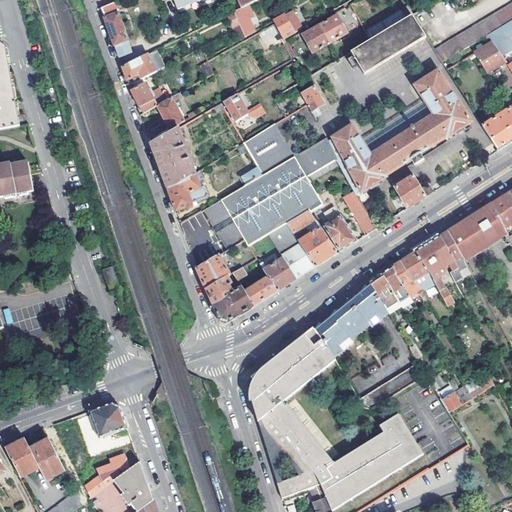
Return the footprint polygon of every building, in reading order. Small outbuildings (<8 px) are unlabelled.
[(158,0),(159,1),(160,0),(174,0),(178,8),(188,4),(187,1),(190,0),(158,0)] [(101,9),(119,58),(132,53),(114,3),(101,9)] [(511,3),(434,51),(441,63),(458,53),(488,35),(511,19),(511,3)] [(234,11),(235,12),(246,36),(255,31),(246,15),(243,16),(242,13),(251,9),(249,4),(241,8),(234,11)] [(235,12),(228,16),(238,40),(246,36),(235,12)] [(333,19),(319,27),(329,44),(347,34),(335,13),(331,14),(333,19)] [(274,20),(281,34),(285,32),(287,36),(294,32),(284,15),(274,20)] [(353,57),(358,66),(363,74),(426,37),(413,15),(350,52),(353,57)] [(511,19),(488,35),(492,42),(505,62),(507,65),(511,61),(511,43),(508,38),(511,35),(511,19)] [(273,25),(258,33),(262,41),(264,42),(278,33),(273,25)] [(304,30),(300,32),(312,54),(329,44),(319,27),(306,34),(304,30)] [(474,53),(487,73),(505,62),(492,42),(474,53)] [(6,50),(6,48),(0,44),(0,130),(19,127),(6,50)] [(157,51),(148,55),(156,71),(165,67),(157,51)] [(463,60),(458,53),(441,63),(446,70),(463,60)] [(156,71),(148,55),(148,54),(122,67),(129,85),(156,71)] [(358,66),(353,57),(348,60),(353,69),(358,66)] [(213,74),(208,61),(199,66),(205,79),(213,74)] [(303,81),(295,68),(290,71),(297,84),(303,81)] [(384,176),(412,158),(419,154),(471,122),(438,70),(414,85),(423,100),(433,115),(370,155),(360,141),(351,125),(326,140),(336,160),(339,165),(354,192),(356,195),(384,177),(384,176)] [(488,76),(501,96),(509,92),(504,84),(505,83),(496,70),(488,76)] [(139,107),(137,108),(140,115),(156,106),(157,105),(153,99),(156,98),(150,89),(148,90),(144,83),(131,90),(139,107)] [(295,98),(301,108),(308,104),(315,117),(322,113),(318,107),(324,103),(314,87),(295,98)] [(183,97),(180,92),(157,105),(156,106),(169,130),(184,121),(174,102),(183,97)] [(237,95),(224,102),(236,123),(248,116),(249,118),(260,112),(259,110),(262,109),(259,104),(246,112),(237,95)] [(423,100),(360,141),(370,155),(433,115),(423,100)] [(509,109),(482,126),(499,151),(504,147),(511,142),(511,111),(510,108),(509,109)] [(308,177),(336,160),(326,140),(325,138),(315,145),(310,148),(299,155),(293,152),(277,122),(243,143),(256,166),(257,165),(262,173),(244,185),(203,210),(210,221),(209,222),(213,228),(216,226),(218,231),(215,233),(219,239),(220,239),(227,251),(244,240),(264,228),(268,235),(281,256),(289,252),(303,275),(315,268),(298,241),(293,234),(287,224),(309,210),(310,213),(313,211),(323,205),(308,177)] [(150,144),(167,189),(195,172),(178,128),(150,144)] [(419,154),(412,158),(415,163),(422,159),(419,154)] [(339,165),(336,160),(308,177),(323,205),(331,201),(319,179),(319,176),(339,165)] [(0,198),(35,192),(34,190),(31,175),(29,163),(0,168),(0,198)] [(257,165),(256,166),(239,176),(244,185),(262,173),(257,165)] [(201,187),(195,172),(167,189),(176,211),(193,205),(192,203),(207,197),(207,194),(204,186),(201,187)] [(394,187),(407,209),(425,197),(420,189),(421,188),(412,175),(394,187)] [(420,189),(425,197),(434,192),(429,183),(421,188),(420,189)] [(356,195),(354,192),(343,198),(366,235),(377,228),(356,195)] [(506,196),(493,204),(507,229),(511,225),(511,198),(509,194),(506,196)] [(323,213),(334,206),(331,201),(323,205),(313,211),(322,226),(328,222),(323,213)] [(507,229),(493,204),(472,217),(448,232),(464,260),(508,232),(507,229)] [(328,222),(322,226),(339,252),(356,241),(334,206),(323,213),(328,222)] [(287,224),(293,234),(315,220),(310,213),(309,210),(287,224)] [(315,220),(293,234),(298,241),(320,227),(315,220)] [(320,227),(298,241),(315,268),(319,265),(332,257),(337,254),(320,227)] [(248,247),(268,235),(264,228),(244,240),(248,247)] [(442,236),(440,237),(459,267),(452,271),(450,273),(455,283),(456,282),(465,278),(460,268),(466,264),(464,260),(448,232),(442,236)] [(430,243),(417,252),(433,279),(441,294),(448,290),(446,288),(445,288),(439,278),(445,274),(446,271),(444,269),(450,266),(452,271),(459,267),(440,237),(430,243)] [(289,252),(281,256),(283,259),(296,280),(303,275),(289,252)] [(405,260),(402,262),(413,281),(420,287),(433,279),(417,252),(405,260)] [(198,269),(206,290),(227,277),(230,275),(219,256),(216,257),(199,268),(198,269)] [(292,282),(296,280),(283,259),(267,270),(263,263),(259,265),(267,278),(268,277),(277,292),(292,282)] [(393,267),(404,286),(408,293),(415,288),(423,301),(428,299),(423,290),(420,287),(413,281),(402,262),(399,264),(393,267)] [(460,268),(465,278),(471,274),(466,264),(460,268)] [(385,272),(382,274),(394,293),(404,286),(393,267),(385,272)] [(111,294),(121,291),(113,268),(103,271),(111,294)] [(234,274),(237,280),(248,275),(243,268),(234,274)] [(66,270),(45,277),(49,290),(70,283),(66,270)] [(369,283),(371,286),(380,301),(384,299),(388,304),(397,299),(394,293),(382,274),(379,276),(371,282),(369,283)] [(232,285),(227,277),(206,290),(214,305),(225,298),(223,296),(230,292),(230,291),(231,290),(229,287),(232,285)] [(257,304),(277,292),(268,277),(267,278),(245,292),(254,307),(257,304)] [(327,347),(333,357),(341,351),(338,347),(348,339),(350,341),(368,326),(367,324),(378,315),(381,319),(388,313),(380,301),(371,286),(342,309),(315,329),(326,347),(327,347)] [(254,307),(245,292),(242,288),(232,294),(244,313),(247,311),(254,307)] [(244,313),(232,294),(225,299),(225,298),(214,305),(221,321),(228,323),(244,313)] [(9,308),(3,310),(7,324),(13,322),(9,308)] [(321,487),(332,511),(422,454),(397,415),(380,427),(383,433),(332,466),(284,403),(334,358),(333,357),(327,347),(326,347),(315,329),(314,327),(274,359),(264,368),(262,370),(259,372),(257,376),(255,379),(253,384),(252,389),(252,393),(252,398),(253,402),(258,422),(263,420),(287,451),(305,475),(300,477),(277,484),(282,500),(310,491),(321,487)] [(361,395),(367,407),(415,382),(409,370),(361,395)] [(467,388),(456,395),(462,405),(473,398),(467,388)] [(454,392),(442,400),(441,400),(449,412),(450,412),(462,405),(456,395),(454,392)] [(112,403),(90,412),(99,439),(128,429),(120,407),(112,403)] [(263,420),(258,422),(272,466),(286,457),(300,477),(305,475),(287,451),(263,420)] [(46,481),(65,471),(49,440),(30,450),(12,459),(22,478),(39,469),(46,481)] [(12,459),(30,450),(25,441),(7,450),(11,460),(12,459)] [(89,500),(114,482),(129,471),(123,456),(110,460),(111,465),(97,470),(96,470),(98,477),(82,489),(86,495),(89,500)] [(111,465),(110,460),(95,466),(97,470),(111,465)] [(136,511),(153,500),(140,463),(129,471),(114,482),(123,494),(121,496),(128,506),(131,504),(136,511)] [(321,487),(310,491),(317,511),(332,511),(321,487)] [(50,511),(73,511),(82,505),(76,492),(50,511)] [(156,511),(153,500),(136,511),(156,511)]
